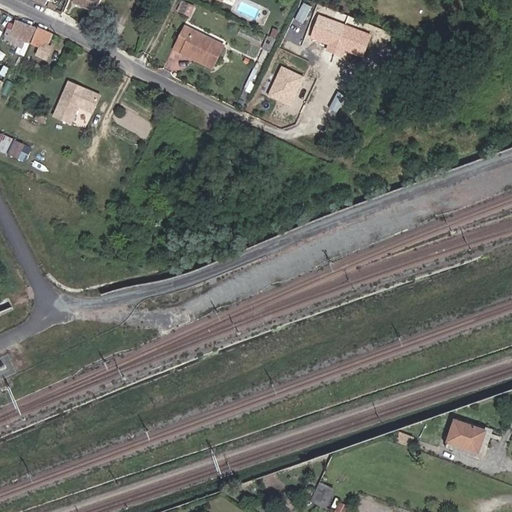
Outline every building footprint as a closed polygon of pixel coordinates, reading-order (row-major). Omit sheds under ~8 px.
[(75,0),(74,4),(96,12),(101,0),(75,0)] [(194,5),(186,1),(181,11),(190,15),(194,5)] [(292,32),(300,36),(308,19),(300,15),(292,32)] [(13,33),(8,31),(6,36),(13,38),(12,39),(16,41),(18,37),(14,35),(20,23),(18,22),(13,33)] [(20,23),(14,35),(18,37),(32,43),(41,47),(38,55),(47,59),(52,47),(46,44),(52,32),(39,27),(38,30),(20,23)] [(194,56),(215,66),(224,46),(186,28),(177,46),(185,50),(183,55),(193,59),(194,56)] [(271,51),(275,42),(268,39),(265,48),(271,51)] [(185,50),(177,46),(175,51),(183,55),(185,50)] [(214,70),(215,66),(194,56),(193,59),(214,70)] [(268,95),(292,106),(305,75),(281,65),(268,95)] [(10,68),(5,66),(1,74),(6,77),(10,68)] [(70,82),(57,116),(74,123),(81,105),(95,111),(102,93),(87,88),(83,90),(78,88),(79,85),(70,82)] [(0,149),(17,156),(23,141),(0,133),(0,149)] [(31,147),(23,145),(20,159),(27,160),(31,147)] [(468,420),(467,424),(487,431),(480,452),(449,442),(447,448),(484,460),(495,429),(468,420)] [(487,431),(467,424),(456,421),(449,442),(480,452),(487,431)] [(405,434),(402,443),(416,449),(419,439),(405,434)] [(385,442),(376,464),(396,471),(405,451),(385,442)] [(345,472),(329,465),(312,501),(328,508),(345,472)] [(349,511),(352,507),(340,501),(334,511),(349,511)]
